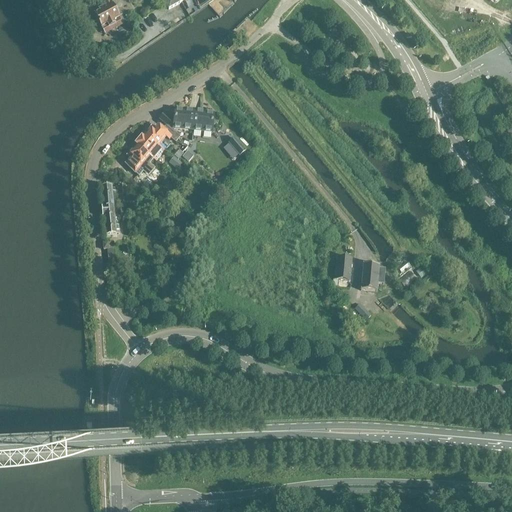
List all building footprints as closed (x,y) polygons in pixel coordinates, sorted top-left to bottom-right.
[(109,29),(115,25),(114,22),(119,19),(109,0),(104,0),(102,2),(105,7),(98,10),(100,13),(94,16),(101,29),(107,25),(109,29)] [(162,0),(168,10),(181,3),(179,0),(162,0)] [(159,120),(166,126),(171,131),(173,129),(192,131),(194,113),(175,111),(174,122),(171,121),(163,115),(159,120)] [(214,115),(194,113),(192,131),(212,133),(214,115)] [(162,131),(158,127),(154,131),(151,128),(145,136),(164,152),(171,144),(171,142),(169,140),(171,139),(175,142),(179,138),(171,131),(166,126),(162,131)] [(164,152),(145,136),(142,139),(141,138),(136,145),(136,146),(153,160),(156,162),(164,152)] [(235,139),(229,144),(239,157),(245,152),(235,139)] [(136,164),(130,169),(138,177),(144,171),(140,167),(148,159),(151,162),(153,160),(136,146),(127,156),(136,164)] [(170,164),(178,171),(183,165),(175,158),(170,164)] [(151,162),(147,165),(153,171),(158,165),(153,160),(151,162)] [(130,169),(126,174),(133,181),(138,177),(130,169)] [(141,189),(148,196),(153,192),(146,184),(141,189)] [(111,187),(101,188),(103,208),(113,207),(112,198),(119,197),(119,195),(126,194),(125,186),(118,187),(118,188),(114,188),(114,190),(111,190),(111,187)] [(119,195),(119,197),(120,204),(127,203),(126,194),(119,195)] [(101,209),(101,213),(102,218),(104,218),(106,238),(116,237),(116,235),(119,235),(118,226),(115,227),(113,207),(103,208),(101,209)] [(335,280),(349,282),(351,260),(337,259),(335,280)] [(379,267),(363,265),(361,291),(377,293),(377,285),(383,285),(385,270),(379,270),(379,267)] [(359,305),(354,310),(366,321),(371,316),(359,305)]
